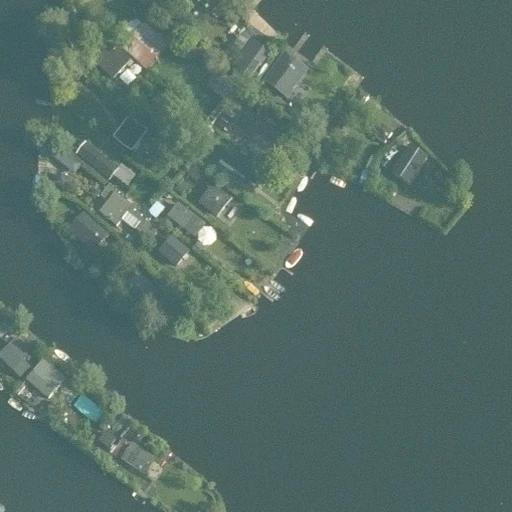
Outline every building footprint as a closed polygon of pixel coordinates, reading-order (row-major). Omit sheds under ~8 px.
[(133,0),(144,8),(150,0),(133,0)] [(128,45),(123,52),(148,73),(169,46),(144,26),(142,28),(137,24),(131,25),(122,34),(122,40),(128,45)] [(93,66),(112,83),(130,63),(111,47),(93,66)] [(255,47),(241,69),(255,78),(269,56),(255,47)] [(285,57),(266,85),(289,102),(308,74),(285,57)] [(222,76),(208,92),(226,106),(239,90),(222,76)] [(129,122),(114,141),(131,155),(147,135),(129,122)] [(264,126),(247,151),(268,165),(280,145),(272,140),(276,134),(264,126)] [(87,147),(78,158),(110,183),(120,172),(87,147)] [(268,178),(231,147),(220,162),(231,170),(258,191),(268,178)] [(160,233),(109,189),(100,199),(107,205),(99,215),(117,229),(122,223),(150,245),(160,233)] [(214,191),(201,206),(216,217),(229,202),(214,191)] [(222,220),(231,224),(240,206),(231,201),(222,220)] [(179,207),(168,220),(195,240),(205,226),(179,207)] [(111,240),(86,218),(71,235),(96,257),(111,240)] [(170,241),(159,256),(176,269),(188,254),(170,241)] [(134,273),(119,288),(144,313),(160,297),(134,273)] [(30,370),(21,362),(30,354),(17,341),(0,356),(0,357),(1,359),(0,360),(0,362),(20,381),(30,370)] [(43,364),(26,384),(48,402),(60,387),(47,377),(51,371),(43,364)] [(82,399),(75,409),(80,415),(87,420),(96,426),(104,416),(97,409),(90,404),(82,399)] [(133,448),(123,463),(143,478),(154,462),(133,448)]
